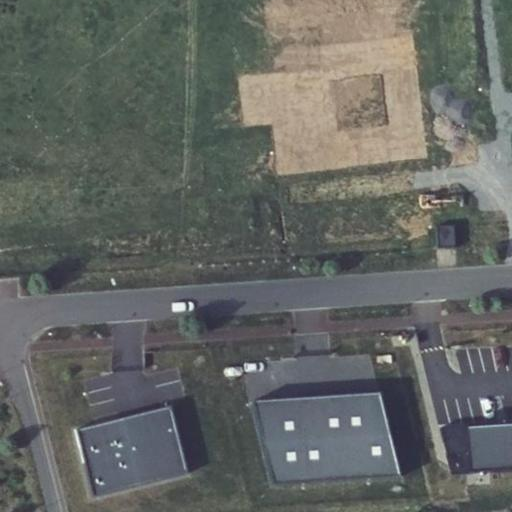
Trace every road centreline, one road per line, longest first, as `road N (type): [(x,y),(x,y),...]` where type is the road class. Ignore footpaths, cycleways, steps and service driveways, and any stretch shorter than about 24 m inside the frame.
road 1 (residential): [(511,281),(10,314)]
road 2 (residential): [(58,511),(10,314)]
